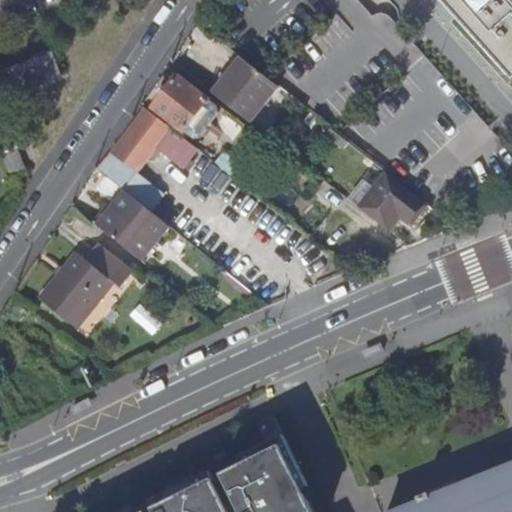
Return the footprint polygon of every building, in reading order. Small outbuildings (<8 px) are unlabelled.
[(511,0),(440,0),(511,80),(511,79),(511,0)] [(0,72),(0,97),(0,98),(5,96),(60,76),(51,54),(0,72)] [(281,87),(243,57),(214,93),(252,123),(281,87)] [(155,103),(183,126),(208,95),(179,72),(155,103)] [(214,100),(208,95),(183,126),(190,131),(196,131),(215,107),(214,100)] [(129,162),(143,173),(157,157),(162,161),(169,152),(190,169),(204,151),(149,106),(116,151),(129,162)] [(26,121),(11,127),(16,142),(21,141),(32,137),(26,121)] [(16,142),(11,127),(0,131),(0,143),(1,148),(16,142)] [(349,142),(331,129),(326,135),(344,148),(349,142)] [(104,169),(130,190),(143,173),(129,162),(124,168),(112,158),(104,169)] [(427,201),(390,172),(361,209),(389,231),(403,214),(412,220),(427,201)] [(319,190),(341,207),(348,198),(325,181),(319,190)] [(118,209),(159,242),(173,226),(132,192),(118,209)] [(159,242),(118,209),(104,226),(144,259),(159,242)] [(127,286),(137,275),(102,245),(91,257),(83,250),(45,295),(81,325),(119,280),(127,286)] [(313,511),(308,499),(312,497),(286,435),(241,458),(245,466),(226,475),(227,478),(218,483),(213,472),(140,508),(142,511),(313,511)] [(511,511),(511,467),(434,498),(433,495),(421,499),(422,503),(400,511),(511,511)]
